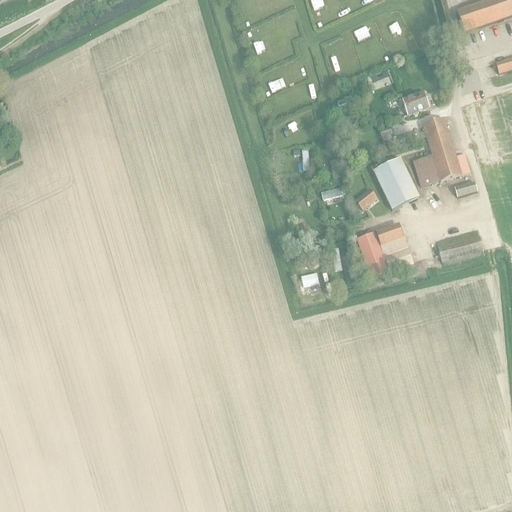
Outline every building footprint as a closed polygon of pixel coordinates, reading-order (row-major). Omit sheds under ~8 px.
[(511,0),(493,0),(457,13),(464,34),(511,18),(511,0)] [(324,1),(314,4),(318,14),(328,10),(324,1)] [(209,28),(201,24),(193,40),(200,45),(204,38),(214,43),(221,30),(210,25),(209,28)] [(352,55),(357,52),(351,40),(345,43),(352,55)] [(507,51),(505,51),(504,49),(494,52),(496,59),(506,56),(508,55),(507,51)] [(498,77),(511,72),(511,59),(506,61),(505,58),(492,61),(493,65),(495,64),(498,77)] [(125,70),(117,67),(111,84),(120,87),(122,80),(133,84),(138,70),(126,66),(125,70)] [(293,85),(298,96),(305,92),(300,82),(293,85)] [(402,101),(408,117),(430,110),(424,94),(402,101)] [(151,113),(143,110),(136,126),(144,130),(147,123),(158,128),(164,114),(153,110),(151,113)] [(464,156),(456,159),(444,120),(422,127),(432,157),(413,163),(421,189),(440,183),(440,184),(470,175),(464,156)] [(242,128),(234,125),(227,141),(235,145),(238,138),(249,143),(254,129),(244,124),(242,128)] [(389,129),(380,132),(384,146),(393,143),(389,129)] [(310,172),(309,152),(302,152),(304,173),(310,172)] [(153,163),(145,160),(138,176),(145,180),(147,176),(158,181),(159,179),(164,182),(168,173),(163,171),(166,165),(155,160),(153,163)] [(401,160),(373,173),(392,212),(419,199),(401,160)] [(331,162),(333,180),(341,178),(338,161),(331,162)] [(455,190),(458,200),(477,194),(474,184),(455,190)] [(321,194),(323,202),(344,197),(342,189),(321,194)] [(368,190),(352,203),(362,215),(378,202),(368,190)] [(398,227),(355,243),(371,284),(414,267),(398,227)] [(154,232),(146,228),(138,244),(146,248),(149,241),(159,247),(166,234),(155,228),(154,232)] [(204,238),(196,235),(188,252),(197,255),(200,249),(211,253),(216,240),(206,235),(204,238)] [(438,249),(442,263),(483,252),(479,237),(438,249)] [(301,279),(304,290),(320,286),(317,275),(301,279)] [(206,294),(198,310),(207,314),(208,310),(219,315),(217,319),(223,322),(229,307),(224,305),(227,299),(216,294),(214,297),(206,294)] [(335,362),(327,364),(330,382),(339,379),(338,375),(349,373),(349,371),(355,369),(353,360),(347,362),(346,355),(334,358),(335,362)] [(214,379),(207,375),(199,392),(208,396),(211,389),(221,394),(227,380),(216,375),(214,379)] [(260,385),(252,382),(245,399),(253,402),(256,396),(266,400),(273,387),(262,382),(260,385)] [(376,413),(359,418),(361,427),(368,425),(371,436),(385,432),(383,421),(379,422),(376,413)] [(494,433),(485,435),(489,453),(499,451),(497,444),(508,441),(504,426),(493,429),(494,433)] [(300,453),(292,451),(289,469),(298,470),(299,466),(310,468),(310,472),(316,473),(318,457),(312,456),(313,450),(301,448),(300,453)] [(455,469),(447,472),(454,489),(462,485),(461,481),(471,476),(470,475),(476,472),(472,463),(466,466),(464,460),(453,465),(455,469)] [(406,490),(398,492),(401,510),(410,508),(409,504),(420,502),(421,505),(427,504),(424,489),(419,490),(417,484),(405,486),(406,490)] [(355,491),(346,490),(344,508),(354,509),(354,505),(366,506),(366,504),(372,504),(373,495),(367,495),(367,488),(355,487),(355,491)]
